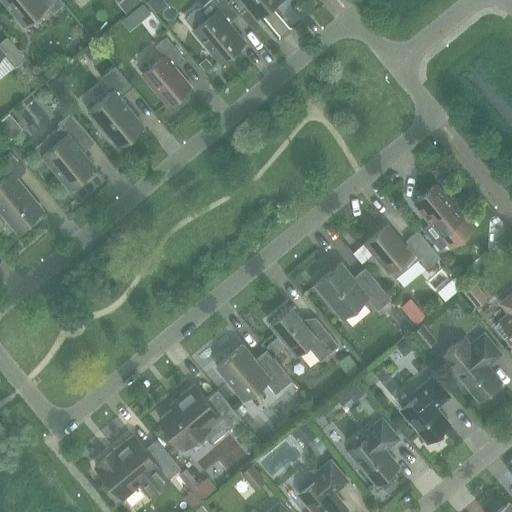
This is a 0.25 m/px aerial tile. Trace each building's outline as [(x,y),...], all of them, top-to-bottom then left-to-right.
[(2,0),(23,24),(46,5),(53,13),(64,3),(60,0),(2,0)] [(214,50),(222,60),(235,49),(233,47),(238,43),(240,45),(244,41),(229,22),(239,14),(228,2),(227,0),(216,0),(217,1),(213,4),(217,9),(206,18),(200,10),(195,11),(190,15),(188,19),(194,27),(193,29),(212,52),(214,50)] [(227,0),(228,2),(230,0),(244,0),(257,15),(270,4),(273,5),(278,0),(227,0)] [(0,55),(3,53),(14,67),(25,58),(7,36),(0,41),(0,55)] [(141,74),(168,104),(190,86),(173,66),(183,58),(165,36),(154,45),(163,56),(141,74)] [(102,52),(118,56),(121,44),(105,40),(102,52)] [(89,110),(118,146),(143,125),(119,97),(132,87),(114,65),(101,76),(112,90),(89,110)] [(41,154),(68,187),(86,172),(84,170),(89,165),(91,167),(94,165),(83,151),(94,141),(70,112),(57,122),(66,133),(41,154)] [(0,182),(0,210),(16,230),(42,209),(16,178),(25,170),(9,151),(0,158),(0,159),(11,173),(0,182)] [(157,155),(140,169),(146,177),(164,163),(157,155)] [(429,221),(430,223),(423,229),(440,249),(447,243),(450,246),(474,225),(448,194),(445,195),(436,184),(413,203),(424,215),(425,214),(430,220),(429,221)] [(440,257),(417,230),(405,240),(408,243),(404,246),(387,224),(365,242),(394,278),(420,258),(428,267),(440,257)] [(315,284),(342,317),(367,296),(377,308),(390,298),(366,268),(354,278),(341,262),(336,266),(338,268),(332,273),(330,271),(315,284)] [(458,291),(477,279),(470,269),(452,281),(458,291)] [(464,290),(476,305),(486,297),(474,282),(464,290)] [(511,290),(499,302),(509,314),(501,321),(511,334),(511,290)] [(425,308),(436,303),(430,291),(419,297),(425,308)] [(306,344),(320,360),(338,345),(312,314),(302,323),(288,306),(270,321),(295,352),(306,344)] [(484,334),(466,348),(460,341),(443,355),(479,398),(486,391),(489,392),(496,386),(497,383),(499,381),(486,366),(500,354),(484,334)] [(216,366),(243,398),(265,380),(275,393),(291,379),(267,350),(255,359),(242,344),(238,347),(240,349),(235,354),(233,352),(216,366)] [(402,409),(427,440),(435,434),(438,434),(445,428),(446,425),(447,423),(435,408),(449,396),(433,376),(414,391),(418,396),(402,409)] [(159,418),(183,447),(201,432),(210,443),(241,418),(217,389),(205,399),(193,385),(180,395),(182,399),(159,418)] [(351,451),(376,482),(383,476),(387,476),(394,471),(394,467),(396,466),(383,450),(398,438),(382,418),(363,433),(367,438),(351,451)] [(96,465),(122,498),(139,484),(148,494),(180,468),(156,440),(144,450),(132,435),(96,465)] [(300,494),(314,511),(342,511),(343,510),(345,508),(332,492),(347,480),(330,460),(312,476),(316,480),(300,494)] [(287,511),(279,503),(268,511),(287,511)] [(511,511),(511,506),(508,503),(497,511),(511,511)]
